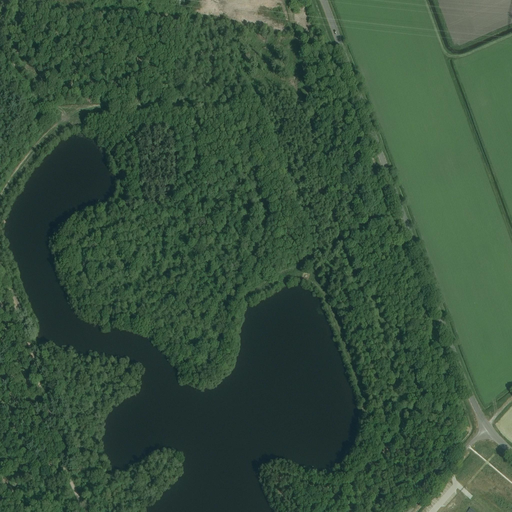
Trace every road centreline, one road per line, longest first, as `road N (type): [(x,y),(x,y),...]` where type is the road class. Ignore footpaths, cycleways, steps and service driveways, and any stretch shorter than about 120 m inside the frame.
road 1 (track): [(324,511),(395,436),(400,411),(377,315),(315,151),(288,0)]
road 2 (tertiary): [(486,423),(323,0)]
road 3 (track): [(384,450),(323,287),(292,266),(344,243)]
road 4 (track): [(87,511),(67,476),(0,271)]
road 5 (track): [(55,109),(231,110)]
